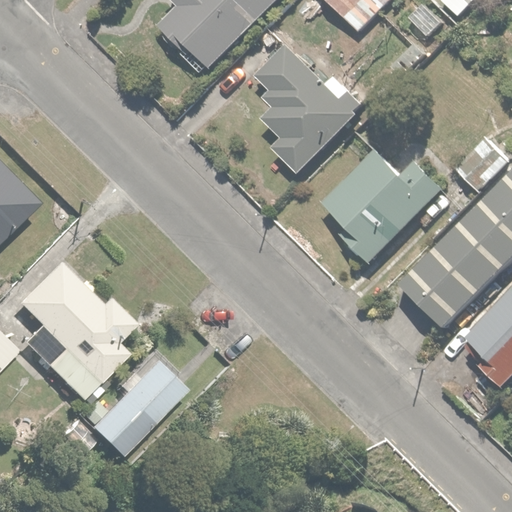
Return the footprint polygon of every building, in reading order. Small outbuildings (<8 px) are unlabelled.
[(176,0),(178,2),(159,21),(209,69),(274,0),(176,0)] [(332,0),(362,28),(388,0),(332,0)] [(479,0),(444,0),(466,17),(479,0)] [(344,96),(289,41),(257,73),(271,88),(265,94),(273,103),(263,113),(285,135),(276,144),(298,166),(365,100),(353,88),(344,96)] [(404,79),(391,67),(372,89),(386,101),(404,79)] [(511,155),(511,154),(487,132),(456,165),(481,189),(511,155)] [(374,259),(445,179),(417,154),(403,170),(373,143),(324,199),(355,226),(348,235),(374,259)] [(0,226),(33,193),(0,159),(0,226)] [(467,301),(483,284),(494,295),(511,276),(511,162),(401,278),(447,322),(459,333),(479,313),(467,301)] [(60,252),(14,296),(35,318),(18,333),(83,402),(103,383),(96,376),(128,346),(118,336),(138,316),(105,282),(96,290),(60,252)] [(511,285),(470,333),(489,353),(481,363),(503,382),(511,371),(511,285)] [(0,366),(19,347),(0,328),(0,366)] [(95,395),(83,406),(92,416),(88,419),(112,445),(186,376),(159,347),(137,367),(131,362),(113,379),(119,385),(101,401),(95,395)]
